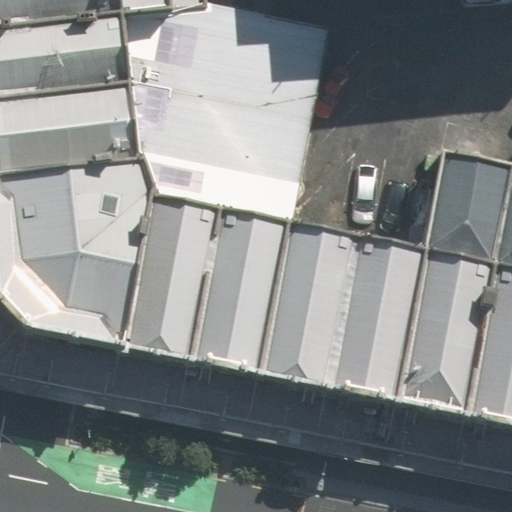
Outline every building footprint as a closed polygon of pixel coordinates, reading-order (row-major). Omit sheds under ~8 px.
[(0,0),(0,178),(142,164),(121,21),(118,0),(0,0)] [(204,7),(203,0),(118,0),(121,21),(179,15),(205,13),(204,7)] [(289,224),(327,30),(204,7),(205,13),(179,15),(121,21),(142,164),(151,196),(289,224)] [(509,166),(442,153),(422,250),(489,264),(509,166)] [(0,306),(24,333),(123,352),(151,196),(142,164),(0,178),(0,306)] [(123,352),(508,430),(511,413),(511,268),(489,264),(422,250),(289,224),(151,196),(123,352)] [(511,494),(511,431),(508,430),(123,352),(24,333),(0,306),(0,388),(6,392),(23,396),(511,494)]
